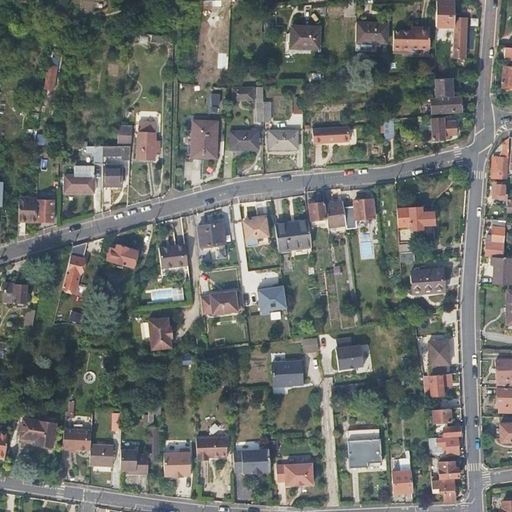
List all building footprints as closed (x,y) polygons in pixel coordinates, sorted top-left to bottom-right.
[(450,1),(436,1),(436,26),(453,26),(454,17),(454,1),(450,1)] [(453,26),(452,58),(464,58),(466,17),(454,17),(453,26)] [(359,22),(357,22),(356,40),(359,40),(359,41),(387,42),(389,23),(364,22),(364,21),(359,21),(359,22)] [(319,28),(291,26),(290,48),(317,49),(319,28)] [(417,31),(411,30),(393,30),(393,50),(411,50),(411,48),(428,48),(429,27),(417,27),(417,31)] [(150,42),(163,43),(163,35),(151,35),(150,42)] [(54,67),(47,65),(43,88),(51,89),(54,67)] [(511,66),(503,65),(501,86),(511,87),(511,66)] [(310,72),(309,79),(320,81),(321,74),(310,72)] [(435,78),(436,98),(452,96),(451,77),(435,78)] [(254,100),(254,87),(232,88),(232,101),(254,100)] [(255,87),(255,120),(263,121),(263,101),(263,87),(255,87)] [(209,112),(218,113),(219,94),(210,93),(209,112)] [(436,98),(431,98),(431,113),(461,112),(460,96),(452,96),(436,98)] [(442,118),(431,119),(433,140),(444,140),(443,135),(455,134),(455,122),(443,123),(442,118)] [(393,136),(392,119),(383,119),(384,125),(384,137),(393,136)] [(217,121),(194,120),(192,151),(203,152),(203,154),(214,155),(215,141),(217,121)] [(138,132),(137,158),(154,159),(154,151),(154,146),(159,146),(159,140),(155,140),(155,133),(155,122),(138,122),(138,132)] [(130,128),(119,126),(117,142),(126,143),(128,130),(130,131),(130,128)] [(348,127),(312,129),(313,143),(328,142),(334,142),(349,141),(348,127)] [(297,149),(297,131),(269,131),(269,149),(297,149)] [(258,132),(230,132),(230,150),(258,149),(258,132)] [(114,145),(103,145),(103,205),(111,205),(111,186),(122,186),(122,163),(106,163),(106,155),(107,154),(122,154),(122,159),(129,159),(130,145),(114,145)] [(102,146),(87,146),(86,155),(94,155),(94,165),(102,165),(102,146)] [(507,179),(509,155),(496,155),(494,178),(497,178),(506,179),(507,179)] [(223,164),(222,179),(232,178),(233,164),(223,164)] [(94,167),(74,167),(74,175),(65,175),(65,191),(95,191),(94,167)] [(506,179),(497,178),(496,189),(494,189),(493,194),(495,194),(495,199),(506,200),(507,198),(507,195),(504,194),(506,179)] [(37,221),(37,200),(18,199),(18,234),(25,235),(25,221),(37,221)] [(373,199),(354,201),(355,211),(356,219),(375,218),(373,199)] [(53,200),(37,200),(37,221),(53,221),(53,200)] [(346,225),(343,201),(324,204),(327,226),(327,227),(346,225)] [(324,204),(324,202),(308,204),(310,221),(308,221),(309,228),(327,226),(324,204)] [(422,207),(397,208),(398,225),(412,225),(412,230),(423,229),(423,226),(435,226),(434,212),(423,212),(422,207)] [(246,237),(246,238),(257,237),(268,235),(265,216),(256,217),(257,220),(244,222),(246,237)] [(506,219),(492,219),(492,237),(487,237),(486,256),(492,256),(504,257),(505,256),(505,251),(504,250),(504,241),(505,241),(506,219)] [(309,228),(308,221),(274,225),(276,238),(278,250),(312,245),(310,231),(309,228)] [(213,245),(214,249),(215,259),(226,257),(221,223),(197,227),(200,246),(213,245)] [(257,244),(257,241),(257,237),(246,238),(247,242),(247,245),(257,244)] [(373,242),(360,243),(362,258),(374,257),(373,242)] [(72,248),(63,291),(67,292),(69,282),(67,282),(69,277),(77,279),(82,260),(83,260),(87,243),(72,248)] [(161,266),(188,264),(185,243),(158,246),(161,266)] [(400,251),(412,251),(412,243),(399,243),(400,251)] [(115,249),(110,248),(108,254),(107,258),(107,260),(112,261),(112,262),(111,266),(122,268),(124,264),(130,266),(134,267),(138,251),(137,251),(137,249),(136,247),(132,246),(129,247),(128,248),(116,246),(115,249)] [(400,262),(414,261),(414,251),(412,251),(400,251),(400,262)] [(495,263),(494,283),(511,283),(511,256),(505,256),(505,258),(492,257),(492,262),(495,263)] [(443,269),(411,270),(412,283),(412,293),(422,292),(422,289),(443,288),(443,269)] [(26,304),(28,286),(5,284),(4,298),(13,299),(13,302),(26,304)] [(172,287),(151,290),(152,300),(173,298),(172,287)] [(237,309),(244,308),(242,290),(235,291),(234,290),(209,293),(210,294),(201,296),(203,314),(212,313),(213,314),(238,310),(237,309)] [(167,318),(147,320),(150,350),(169,348),(169,339),(171,339),(170,327),(168,327),(167,318)] [(361,345),(353,346),(352,337),(337,339),(338,348),(336,348),(339,369),(364,366),(361,345)] [(302,339),(303,353),(319,351),(318,338),(302,339)] [(448,340),(429,342),(430,365),(428,365),(429,375),(448,373),(447,363),(449,363),(448,340)] [(511,359),(497,360),(497,387),(511,387),(511,359)] [(303,361),(274,363),(275,386),(304,385),(303,361)] [(93,383),(96,374),(86,371),(84,380),(93,383)] [(450,381),(449,373),(448,373),(429,375),(424,376),(425,383),(429,383),(429,381),(431,381),(432,395),(443,394),(442,382),(450,381)] [(511,387),(497,387),(497,396),(500,396),(499,407),(500,407),(500,412),(511,412),(511,387)] [(441,400),(426,402),(427,410),(433,409),(442,408),(441,400)] [(148,414),(148,425),(153,425),(153,414),(161,414),(161,402),(154,402),(154,406),(148,406),(148,414)] [(451,427),(450,408),(442,408),(433,409),(434,422),(443,421),(444,437),(457,436),(460,435),(460,427),(451,427)] [(114,430),(123,431),(124,413),(115,412),(114,430)] [(511,417),(501,417),(501,422),(500,424),(501,442),(511,441),(511,417)] [(52,447),(55,424),(23,418),(20,437),(36,439),(35,444),(52,447)] [(411,438),(419,436),(415,424),(408,426),(411,438)] [(379,428),(348,429),(349,467),(367,466),(367,462),(381,462),(379,428)] [(158,429),(149,429),(149,454),(150,454),(150,460),(158,460),(158,429)] [(91,450),(92,444),(92,430),(66,431),(62,453),(72,453),(72,451),(78,450),(91,450)] [(459,453),(457,436),(444,437),(429,437),(429,443),(436,443),(437,445),(442,444),(442,448),(446,448),(447,454),(459,453)] [(196,438),(197,461),(208,461),(208,458),(226,458),(226,437),(196,438)] [(91,450),(90,466),(113,467),(114,446),(92,444),(91,450)] [(142,474),(148,475),(148,454),(138,454),(138,449),(122,449),(121,470),(130,470),(142,471),(142,474)] [(263,471),(271,470),(270,449),(234,450),(234,471),(243,471),(243,472),(251,471),(251,473),(263,472),(263,471)] [(164,454),(164,477),(172,477),(172,479),(182,479),(182,477),(189,477),(189,451),(179,451),(180,454),(164,454)] [(454,461),(438,461),(439,477),(458,476),(458,464),(454,464),(454,461)] [(297,464),(298,484),(314,483),(313,463),(297,464)] [(287,485),(298,484),(297,464),(278,465),(279,481),(287,481),(287,485)] [(412,492),(411,468),(405,469),(405,472),(397,472),(397,476),(392,477),(394,493),(412,492)] [(454,500),(453,478),(436,479),(431,480),(432,492),(443,492),(443,500),(454,500)] [(500,509),(500,511),(511,511),(511,500),(503,501),(503,508),(500,509)]
